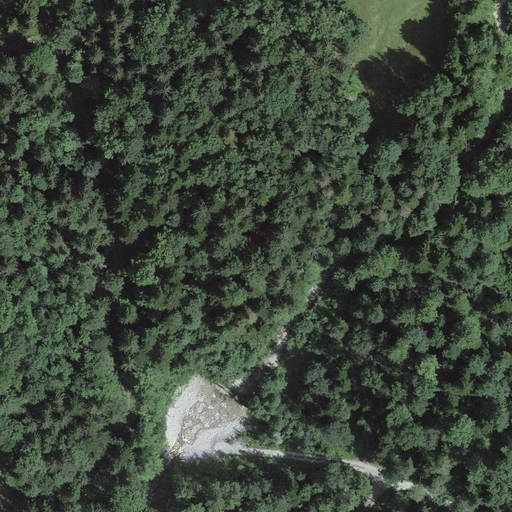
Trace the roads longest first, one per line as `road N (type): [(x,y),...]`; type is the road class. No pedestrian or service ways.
road 1 (track): [(289,382),(346,456),(471,511)]
road 2 (track): [(346,456),(221,449)]
